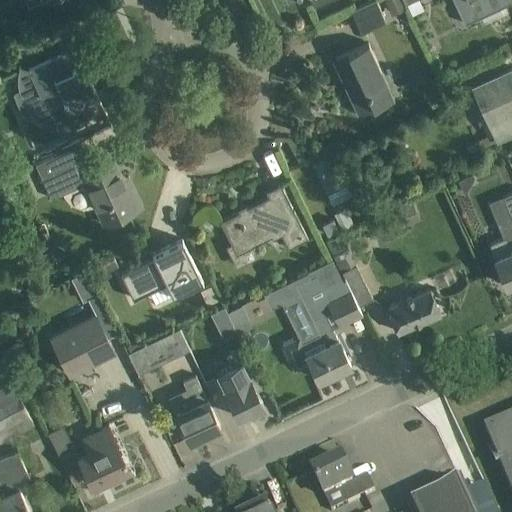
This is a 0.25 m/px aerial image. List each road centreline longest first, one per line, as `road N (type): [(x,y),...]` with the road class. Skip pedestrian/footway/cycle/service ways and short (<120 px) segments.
road 1 (residential): [(511,342),(140,511)]
road 2 (residential): [(185,50),(151,75),(142,95),(147,137),(178,166),(198,171),(237,161)]
road 3 (residential): [(237,161),(261,131),(262,92),(241,61),(185,50)]
